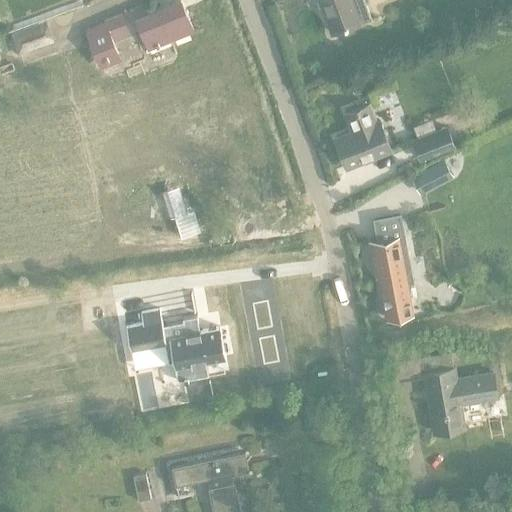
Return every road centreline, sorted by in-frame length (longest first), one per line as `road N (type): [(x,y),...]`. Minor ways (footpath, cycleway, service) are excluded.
road 1 (residential): [(380,511),(332,242),(245,0)]
road 2 (track): [(0,308),(336,261)]
